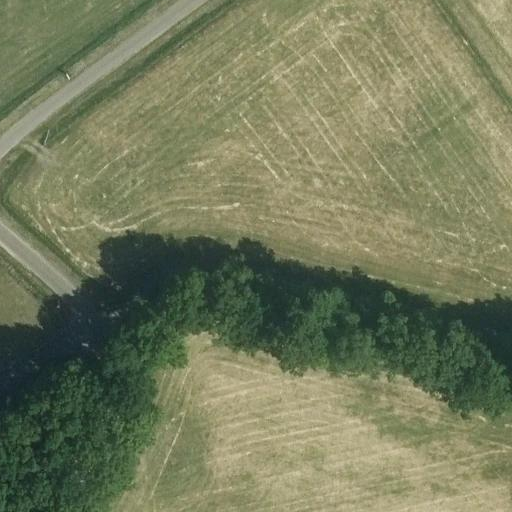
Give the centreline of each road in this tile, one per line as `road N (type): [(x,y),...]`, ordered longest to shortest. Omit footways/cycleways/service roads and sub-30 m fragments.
road 1 (unclassified): [(62,511),(106,403),(107,356),(100,330),(71,296),(0,232)]
road 2 (unclassified): [(0,146),(192,0)]
